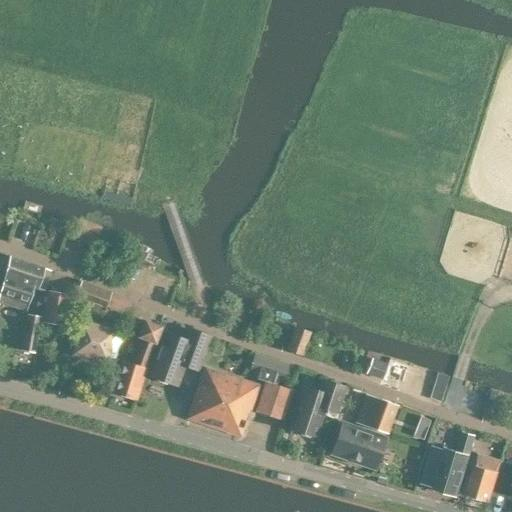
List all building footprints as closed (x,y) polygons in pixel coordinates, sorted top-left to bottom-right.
[(49,271),(9,257),(3,278),(0,288),(0,302),(26,311),(33,288),(43,291),(49,271)] [(111,293),(81,282),(74,298),(71,311),(95,320),(99,309),(104,310),(111,293)] [(61,326),(67,294),(47,291),(41,322),(61,326)] [(33,353),(40,317),(27,314),(20,351),(33,353)] [(121,331),(80,321),(71,354),(112,365),(121,331)] [(111,393),(134,400),(161,329),(142,322),(135,341),(139,342),(130,364),(120,361),(111,393)] [(286,351),(302,356),(310,332),(294,327),(286,351)] [(164,334),(148,375),(159,379),(160,383),(162,384),(166,382),(176,386),(187,359),(199,363),(196,370),(197,371),(209,338),(189,330),(185,342),(164,334)] [(289,365),(253,354),(247,376),(265,381),(281,387),(283,382),(284,382),(289,365)] [(386,366),(371,360),(366,373),(381,379),(386,366)] [(240,437),(259,385),(204,367),(186,419),(240,437)] [(324,409),(336,412),(344,387),(321,380),(317,392),(301,387),(288,428),(296,431),(299,432),(300,432),(300,435),(309,438),(312,436),(315,437),(324,409)] [(291,390),(281,387),(265,381),(254,412),(281,421),(291,390)] [(355,423),(366,426),(387,434),(396,406),(365,395),(355,423)] [(421,415),(414,434),(426,439),(434,420),(421,415)] [(331,454),(374,469),(385,438),(342,423),(331,454)] [(432,490),(456,497),(474,436),(463,432),(457,451),(444,447),(441,460),(429,457),(420,484),(432,488),(432,490)] [(499,461),(478,454),(466,495),(487,502),(499,461)]
